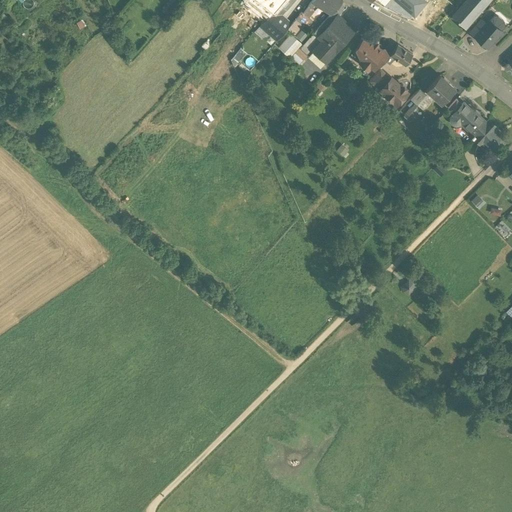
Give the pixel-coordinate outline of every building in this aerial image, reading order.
[(252,0),(270,13),(281,0),(252,0)] [(281,0),(279,3),(275,7),(283,13),(286,10),(284,9),(285,8),(286,8),(293,0),(281,0)] [(312,0),(311,0),(303,11),(302,11),(301,12),(308,17),(314,10),(312,8),(316,3),(312,0)] [(332,0),(312,0),(316,3),(325,8),(332,0)] [(332,0),(325,8),(331,12),(341,1),(341,0),(332,0)] [(397,0),(414,14),(425,0),(424,0),(397,0)] [(465,1),(453,14),(458,19),(457,20),(459,21),(459,20),(465,25),(487,0),(468,0),(467,2),(465,1)] [(331,12),(315,29),(327,40),(316,52),(326,61),(354,30),(337,14),(345,5),(341,1),(331,12)] [(292,22),(285,15),(284,16),(282,14),(283,13),(275,7),(270,13),(259,25),(276,41),(288,27),(292,22)] [(308,17),(301,12),(296,18),(303,23),(308,17)] [(489,18),(486,22),(476,34),(475,33),(475,34),(487,45),(501,29),(500,29),(504,25),(504,20),(498,14),(493,15),(489,19),(489,18)] [(480,17),(470,28),(475,33),(476,34),(486,22),(480,17)] [(292,22),(288,27),(292,30),(295,33),(303,23),(296,18),(292,22)] [(299,48),(310,35),(302,28),(295,36),(291,32),(278,46),(291,57),(299,48)] [(310,35),(299,48),(307,55),(308,57),(314,51),(316,52),(327,40),(315,29),(310,35)] [(366,41),(363,39),(356,47),(360,51),(360,55),(363,57),(360,61),(369,68),(371,65),(374,67),(375,69),(389,53),(384,49),(382,49),(378,46),(377,42),(373,42),(370,40),(366,40),(366,41)] [(412,53),(397,42),(389,53),(391,54),(386,61),(389,63),(394,57),(405,64),(412,53)] [(299,48),(291,57),(299,64),(307,55),(299,48)] [(316,52),(314,51),(308,57),(320,68),(326,61),(316,52)] [(380,69),(370,80),(380,89),(390,78),(380,69)] [(439,74),(426,89),(441,103),(455,88),(439,74)] [(390,78),(380,89),(396,104),(407,91),(406,90),(406,87),(403,84),(400,84),(391,77),(390,78)] [(419,87),(410,97),(415,101),(417,103),(426,93),(419,87)] [(415,101),(410,97),(399,109),(403,113),(415,101)] [(456,98),(447,108),(452,114),(462,103),(456,98)] [(458,123),(460,121),(471,109),(463,102),(462,103),(452,114),(451,115),(451,117),(451,119),(452,121),(454,122),(456,123),(458,123)] [(471,109),(460,121),(473,133),(471,135),(473,136),(486,121),(472,108),(471,109)] [(486,121),(473,136),(480,143),(484,139),(495,127),(496,126),(488,118),(486,121)] [(506,137),(495,127),(484,139),(492,146),(497,141),(499,143),(506,137)] [(348,149),(342,143),(336,149),(343,155),(348,149)] [(471,201),(479,209),(485,202),(478,194),(471,201)] [(407,281),(403,285),(402,286),(401,286),(401,287),(401,289),(402,289),(403,290),(404,289),(407,293),(411,291),(412,290),(413,290),(413,287),(412,286),(413,285),(412,284),(412,282),(412,281),(408,278),(407,281)]
